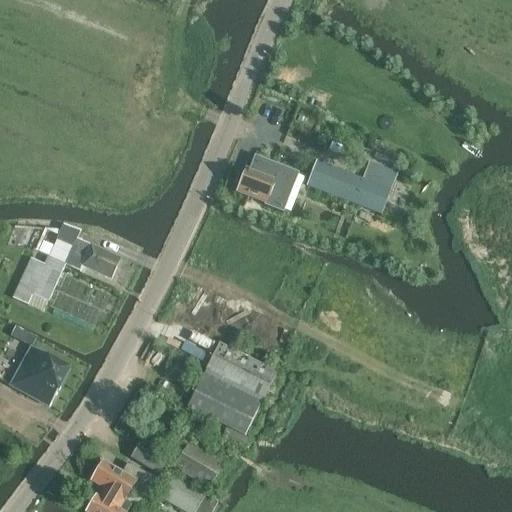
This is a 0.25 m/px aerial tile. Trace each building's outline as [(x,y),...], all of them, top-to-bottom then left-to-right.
[(298,164),(302,152),(286,146),(281,158),(298,164)] [(246,170),(237,193),(265,203),(264,207),(283,214),(298,174),(257,158),(252,173),(246,170)] [(315,161),(306,186),(380,215),(390,190),(315,161)] [(83,268),(111,281),(120,260),(76,240),(80,232),(63,224),(48,257),(43,266),(31,261),(26,275),(14,301),(34,310),(39,299),(49,303),(65,267),(80,274),(83,268)] [(219,345),(188,407),(245,436),(276,374),(219,345)] [(10,386),(49,408),(71,370),(32,348),(10,386)] [(178,425),(174,431),(181,435),(185,430),(178,425)] [(226,428),(223,436),(245,446),(248,439),(226,428)] [(131,458),(159,475),(167,461),(139,445),(131,458)] [(173,470),(207,490),(220,468),(186,448),(173,470)] [(87,511),(127,511),(131,505),(124,501),(135,483),(145,489),(152,478),(128,464),(122,474),(103,463),(92,482),(103,489),(97,499),(96,498),(87,511)] [(170,475),(158,497),(183,511),(212,511),(218,503),(170,475)]
